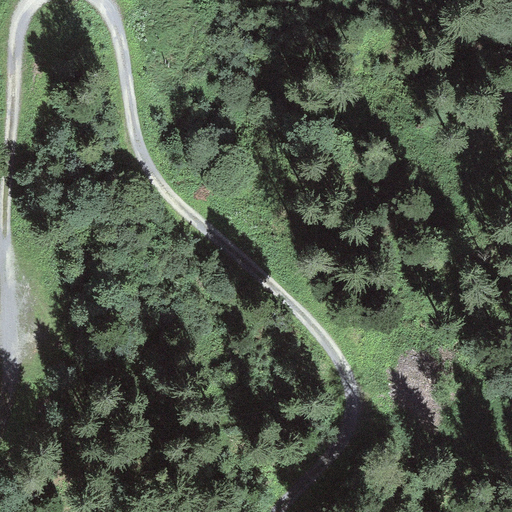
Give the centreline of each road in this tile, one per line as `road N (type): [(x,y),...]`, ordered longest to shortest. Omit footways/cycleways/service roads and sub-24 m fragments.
road 1 (track): [(281,511),(342,440),(355,405),(352,384),(318,327),(150,170),(130,110),(117,22),(101,0)]
road 2 (track): [(28,0),(19,17),(7,189),(4,396)]
